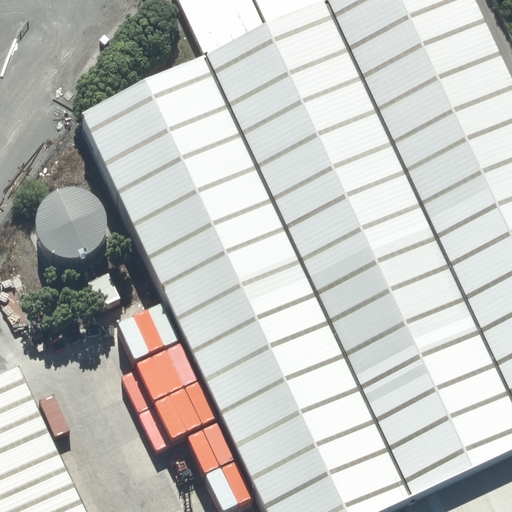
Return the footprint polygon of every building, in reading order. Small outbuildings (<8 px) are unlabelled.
[(511,105),(463,0),(359,0),(81,129),(258,511),(470,511),(511,493),(511,105)] [(61,201),(59,202),(56,203),(53,204),(50,205),(48,207),(45,209),(43,211),(41,213),(39,216),(37,219),(36,221),(35,224),(34,227),(33,230),(33,233),(33,237),(33,240),(34,243),(35,246),(35,249),(37,251),(38,254),(40,257),(42,259),(44,261),(46,264),(49,265),(52,267),(54,268),(57,269),(60,270),(63,271),(66,271),(69,271),(73,271),(76,271),(79,270),(82,269),(84,268),(87,266),(90,264),(92,262),(94,260),(96,258),(98,255),(100,253),(101,250),(102,247),(103,244),(104,241),(104,238),(104,235),(104,232),(104,229),(103,226),(102,223),(101,220),(99,217),(97,215),(95,212),(93,210),(91,208),(88,206),(86,204),(83,203),(80,202),(77,201),(74,200),(71,200),(68,200),(65,200),(62,201),(61,201)] [(107,283),(88,291),(100,318),(119,310),(107,283)] [(72,511),(14,391),(0,397),(0,511),(72,511)] [(511,511),(511,493),(470,511),(511,511)]
